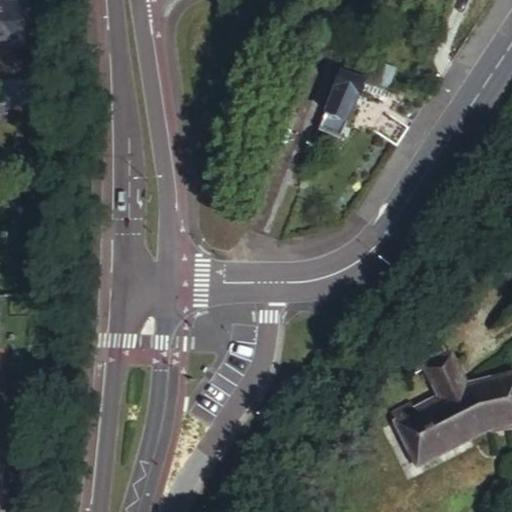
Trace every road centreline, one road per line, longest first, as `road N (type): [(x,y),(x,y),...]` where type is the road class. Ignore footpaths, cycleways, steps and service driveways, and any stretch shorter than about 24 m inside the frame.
road 1 (tertiary): [(511,43),(378,242),(357,261),(308,281),(165,281)]
road 2 (tertiary): [(165,281),(163,162),(138,0)]
road 3 (tertiary): [(115,0),(127,137),(126,281)]
road 4 (tertiary): [(130,511),(156,414),(165,281)]
road 5 (tertiary): [(126,281),(98,511)]
